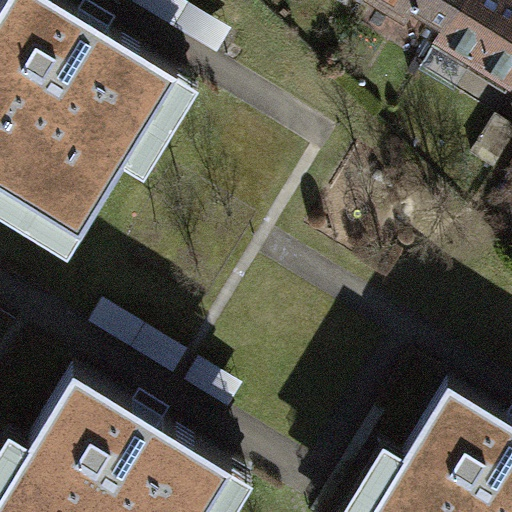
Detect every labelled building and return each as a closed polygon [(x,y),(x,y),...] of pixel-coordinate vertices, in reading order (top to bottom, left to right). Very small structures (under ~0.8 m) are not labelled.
[(201,69),(84,0),(0,0),(0,203),(68,244),(124,149),(146,162),(201,69)] [(230,26),(190,0),(141,0),(215,49),(230,26)] [(447,0),(359,0),(423,39),(447,0)] [(511,0),(447,0),(423,39),(500,87),(511,66),(511,0)] [(187,341),(103,287),(87,313),(171,366),(187,341)] [(240,375),(199,352),(185,376),(226,400),(240,375)] [(230,511),(258,467),(79,357),(34,431),(12,417),(0,436),(0,511),(230,511)] [(511,511),(511,418),(438,375),(392,453),(370,440),(326,511),(511,511)]
